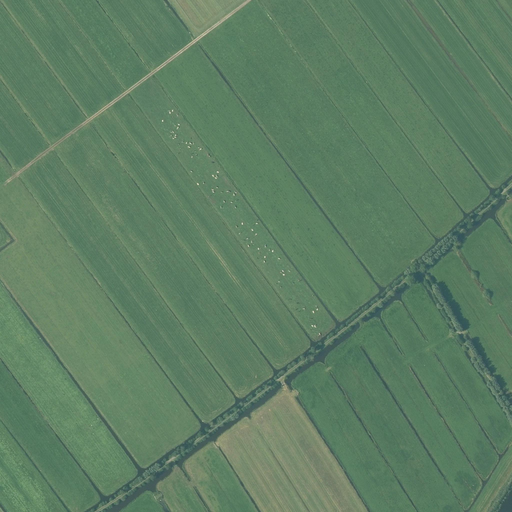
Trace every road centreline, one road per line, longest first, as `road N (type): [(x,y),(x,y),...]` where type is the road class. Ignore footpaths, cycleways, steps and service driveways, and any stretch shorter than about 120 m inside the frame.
road 1 (track): [(0,188),(250,0)]
road 2 (track): [(511,415),(416,265)]
